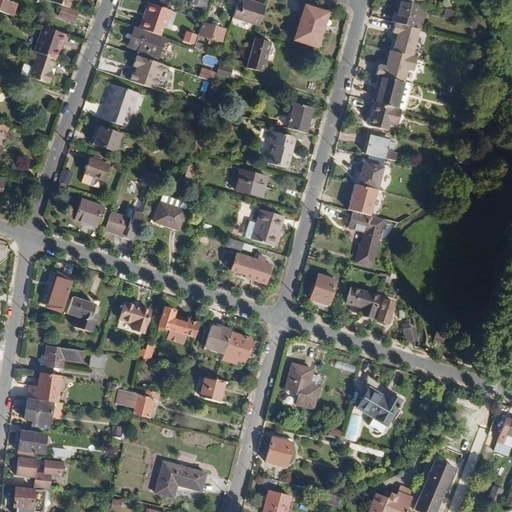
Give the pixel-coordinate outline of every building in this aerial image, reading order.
[(0,0),(0,11),(8,14),(12,2),(5,0),(0,0)] [(206,8),(208,0),(189,0),(189,2),(206,8)] [(258,26),(265,6),(248,0),(243,0),(242,4),(237,3),(232,17),(258,26)] [(165,27),(171,10),(148,2),(139,28),(159,35),(163,26),(165,27)] [(419,30),(424,9),(399,2),(396,14),(393,14),(391,22),(419,30)] [(74,21),(77,11),(61,5),(57,16),(74,21)] [(315,44),(324,14),(305,7),(295,38),(315,44)] [(452,21),(455,12),(444,9),(441,18),(452,21)] [(170,29),(176,12),(171,10),(165,27),(170,29)] [(221,40),(224,29),(201,22),(198,34),(221,40)] [(62,43),(65,34),(42,26),(33,51),(54,58),(59,43),(62,43)] [(154,62),(163,36),(159,35),(139,28),(135,27),(128,46),(139,49),(137,56),(154,62)] [(193,44),(196,34),(185,31),(182,41),(193,44)] [(261,72),(269,42),(255,38),(246,68),(261,72)] [(478,57),(458,53),(459,50),(443,46),(439,63),(461,69),(463,68),(477,72),(479,65),(476,64),(478,57)] [(50,70),(54,58),(33,51),(31,58),(35,60),(32,67),(24,64),(20,74),(47,83),(52,70),(50,70)] [(212,64),(213,57),(204,55),(203,62),(212,64)] [(228,78),(231,70),(217,65),(215,73),(228,78)] [(197,77),(211,81),(214,71),(200,67),(197,77)] [(403,107),(410,84),(378,75),(371,102),(396,109),(397,105),(403,107)] [(204,107),(211,85),(202,83),(196,104),(204,107)] [(127,128),(138,93),(113,85),(106,105),(104,104),(100,118),(127,128)] [(305,132),(311,107),(294,103),(287,128),(305,132)] [(395,124),(398,110),(370,103),(366,121),(371,122),(370,126),(385,130),(387,122),(395,124)] [(97,115),(99,107),(89,104),(87,112),(97,115)] [(199,126),(204,107),(196,104),(195,104),(189,124),(199,126)] [(113,150),(120,133),(100,126),(94,143),(113,150)] [(285,168),(294,137),(270,131),(267,143),(271,144),(267,163),(285,168)] [(395,153),(385,150),(388,138),(370,133),(365,155),(393,161),(395,153)] [(199,151),(202,141),(195,139),(192,149),(199,151)] [(108,165),(89,158),(81,181),(91,185),(95,176),(103,179),(108,165)] [(376,190),(381,167),(363,163),(357,184),(376,190)] [(189,184),(194,166),(188,164),(184,177),(182,182),(189,184)] [(67,187),(71,172),(61,168),(56,183),(67,187)] [(150,185),(155,173),(147,170),(143,183),(150,185)] [(260,196),(266,177),(239,170),(234,189),(260,196)] [(182,182),(184,177),(176,174),(174,179),(182,182)] [(94,226),(101,206),(81,200),(74,219),(94,226)] [(177,229),(184,210),(159,202),(153,221),(177,229)] [(387,220),(389,209),(373,205),(370,215),(387,220)] [(132,240),(141,213),(129,208),(126,218),(110,212),(104,230),(132,240)] [(277,231),(282,216),(259,209),(250,239),(270,245),(275,230),(277,231)] [(371,267),(383,219),(352,211),(347,228),(363,233),(360,243),(358,243),(353,262),(371,267)] [(239,250),(242,242),(227,237),(225,245),(239,250)] [(264,284),(270,265),(262,262),(263,259),(257,256),(256,260),(235,253),(229,269),(244,274),(243,276),(264,284)] [(56,316),(69,277),(56,273),(45,306),(46,307),(44,314),(56,316)] [(327,305),(335,281),(317,274),(314,283),(311,293),(309,299),(327,305)] [(371,319),(378,296),(350,286),(346,299),(357,303),(356,307),(361,309),(360,315),(371,319)] [(385,324),(392,303),(387,301),(388,298),(379,295),(372,319),(385,324)] [(91,312),(94,304),(71,296),(66,312),(76,316),(73,326),(89,332),(95,314),(91,312)] [(141,331),(148,310),(124,302),(119,319),(132,323),(131,328),(141,331)] [(192,337),(197,323),(187,320),(186,324),(170,318),(171,314),(172,310),(164,307),(157,325),(168,328),(166,335),(165,338),(182,344),(185,334),(192,337)] [(187,320),(171,314),(170,318),(186,324),(187,320)] [(166,335),(168,328),(157,325),(155,331),(166,335)] [(415,341),(411,325),(404,327),(404,329),(401,329),(405,343),(415,341)] [(222,353),(228,332),(229,329),(223,327),(222,330),(210,326),(203,347),(222,353)] [(241,361),(248,339),(228,332),(222,354),(236,359),(241,361)] [(441,343),(444,335),(436,332),(432,344),(438,346),(439,343),(441,343)] [(148,362),(153,344),(147,342),(142,360),(148,362)] [(80,362),(82,350),(46,345),(42,366),(61,369),(63,359),(80,362)] [(102,368),(105,354),(89,352),(88,366),(102,368)] [(233,365),(236,359),(222,354),(220,360),(233,365)] [(311,408),(317,387),(307,385),(311,370),(290,363),(284,389),(298,393),(295,404),(311,408)] [(55,402),(59,375),(39,372),(37,385),(31,385),(29,385),(27,397),(55,402)] [(218,399),(223,380),(203,376),(199,394),(218,399)] [(381,432),(400,400),(388,393),(385,398),(368,387),(355,408),(373,418),(369,424),(381,432)] [(148,416),(153,398),(158,399),(159,393),(144,389),(143,395),(137,394),(137,393),(119,388),(115,403),(133,407),(132,413),(148,418),(148,416)] [(153,417),(158,399),(153,398),(148,416),(153,417)] [(46,428),(50,402),(26,399),(23,419),(31,420),(31,426),(46,428)] [(511,447),(511,419),(502,444),(511,447)] [(119,435),(120,426),(112,425),(110,434),(119,435)] [(326,435),(337,439),(340,432),(329,428),(326,435)] [(41,452),(44,434),(20,431),(17,449),(41,452)] [(284,467),(291,443),(271,437),(264,461),(284,467)] [(65,460),(66,449),(52,448),(51,459),(63,460),(65,460)] [(49,488),(51,473),(61,474),(63,460),(51,459),(44,458),(43,471),(34,471),(36,457),(17,455),(15,474),(34,475),(33,487),(49,488)] [(418,511),(433,511),(453,467),(434,459),(412,509),(418,511)] [(199,490),(203,472),(163,461),(154,491),(171,496),(175,484),(199,490)] [(32,489),(33,487),(14,485),(12,505),(17,505),(16,511),(30,511),(31,504),(32,489)] [(404,511),(413,492),(399,485),(394,495),(388,492),(385,498),(375,493),(366,511),(365,511),(404,511)] [(495,504),(502,489),(492,485),(485,501),(495,504)] [(40,504),(41,489),(32,489),(31,504),(40,504)] [(284,511),(289,496),(267,490),(261,511),(284,511)] [(510,507),(511,502),(511,493),(507,492),(503,504),(510,507)] [(292,511),(296,498),(289,496),(284,511),(292,511)] [(107,509),(117,511),(119,500),(109,498),(107,509)]
